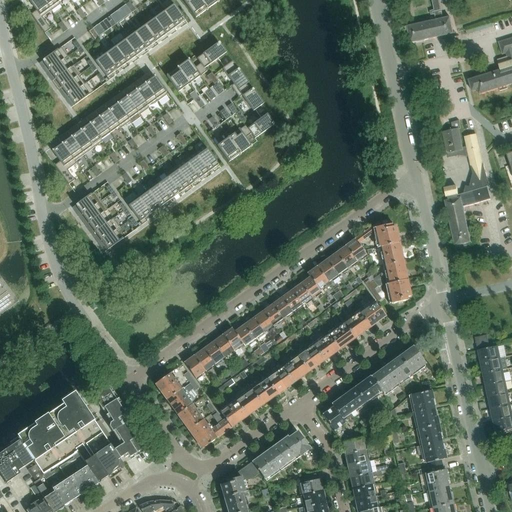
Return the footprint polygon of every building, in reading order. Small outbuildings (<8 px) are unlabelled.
[(29,0),(37,10),(31,14),(45,34),(51,29),(41,15),(49,8),(43,0),(29,0)] [(43,0),(49,8),(59,2),(57,0),(43,0)] [(200,0),(185,0),(184,1),(196,17),(206,9),(207,10),(200,0)] [(200,0),(207,10),(207,9),(217,1),(216,0),(200,0)] [(430,0),(433,10),(429,11),(430,15),(434,14),(435,21),(407,27),(411,43),(453,34),(449,17),(442,19),(437,0),(430,0)] [(174,4),(164,12),(175,27),(179,24),(185,20),(174,4)] [(164,12),(154,19),(165,34),(169,31),(169,32),(175,27),(164,12)] [(154,19),(144,26),(155,41),(159,38),(160,39),(165,34),(154,19)] [(144,26),(135,33),(146,48),(149,45),(150,46),(156,41),(155,41),(144,26)] [(135,33),(125,40),(136,55),(140,52),(140,53),(146,48),(135,33)] [(511,39),(499,43),(503,55),(506,54),(507,58),(499,60),(502,70),(470,79),(473,90),(478,89),(480,93),(499,88),(500,91),(508,89),(507,86),(511,84),(511,39)] [(125,40),(115,47),(126,62),(130,59),(130,60),(136,55),(125,40)] [(200,76),(206,71),(204,68),(218,58),(226,52),(219,42),(197,58),(201,63),(194,68),(200,76)] [(115,47),(105,54),(116,69),(120,66),(121,67),(127,63),(126,62),(115,47)] [(42,61),(39,63),(42,67),(45,65),(48,70),(64,59),(57,50),(48,57),(42,61)] [(105,54),(95,61),(109,80),(114,76),(112,73),(117,70),(116,69),(105,54)] [(48,70),(45,72),(49,76),(51,74),(55,79),(70,68),(64,59),(48,70)] [(200,76),(194,68),(188,60),(178,67),(177,66),(177,67),(189,84),(200,76)] [(235,91),(248,82),(232,61),(222,68),(234,84),(231,86),(235,91)] [(189,84),(177,67),(176,67),(177,68),(166,75),(178,92),(189,84)] [(55,79),(52,81),(55,85),(58,83),(61,88),(76,76),(70,68),(55,79)] [(61,88),(58,90),(61,94),(64,92),(67,96),(83,85),(76,76),(61,88)] [(146,84),(156,99),(166,92),(155,76),(148,81),(149,82),(146,84)] [(263,103),(248,82),(235,91),(239,97),(242,95),(253,111),(263,103)] [(156,99),(146,84),(145,83),(139,87),(140,88),(136,91),(147,106),(156,99)] [(67,96),(64,98),(68,103),(70,101),(74,105),(89,94),(83,85),(67,96)] [(138,112),(147,106),(136,91),(136,90),(130,94),(131,95),(127,98),(138,112)] [(129,119),(138,112),(127,98),(126,97),(121,101),(122,102),(118,104),(129,119)] [(119,126),(129,119),(118,104),(117,103),(112,107),(112,108),(109,111),(119,126)] [(100,118),(110,133),(119,126),(109,111),(108,110),(102,114),(103,115),(100,118)] [(246,125),(239,130),(244,137),(251,132),(255,138),(277,122),(269,112),(261,118),(248,128),(246,125)] [(90,124),(101,139),(110,133),(100,118),(99,117),(93,121),(94,122),(90,124)] [(446,202),(455,246),(471,243),(464,213),(466,213),(464,208),(491,200),(488,188),(490,187),(483,163),(482,158),(476,137),(464,140),(466,147),(462,148),(457,130),(460,129),(458,121),(450,123),(451,130),(441,132),(447,154),(452,153),(453,154),(468,157),(472,156),(472,159),(474,165),(474,166),(469,187),(465,186),(463,194),(458,195),(456,186),(444,189),(447,198),(448,197),(449,201),(446,202)] [(90,123),(84,128),(85,129),(81,131),(92,146),(101,139),(90,124),(90,123)] [(92,146),(81,131),(80,130),(75,134),(75,135),(72,138),(83,153),(92,146)] [(244,137),(239,130),(228,137),(240,154),(241,154),(240,153),(250,146),(244,137)] [(83,153),(72,138),(71,137),(65,141),(66,142),(63,145),(73,159),(83,153)] [(240,154),(228,137),(217,145),(229,162),(239,154),(240,154)] [(73,159),(63,145),(62,143),(53,150),(61,161),(55,165),(69,185),(75,180),(64,166),(73,159)] [(197,156),(208,171),(212,168),(213,169),(218,164),(207,149),(197,156)] [(198,178),(202,175),(202,176),(208,172),(208,171),(197,156),(187,163),(198,178)] [(177,170),(188,185),(192,182),(193,183),(199,179),(198,178),(187,163),(177,170)] [(179,192),(183,189),(183,190),(189,186),(188,185),(177,170),(168,177),(179,192)] [(158,184),(169,199),(173,196),(173,197),(179,193),(179,192),(168,177),(158,184)] [(159,206),(163,203),(164,204),(169,200),(169,199),(158,184),(148,191),(159,206)] [(160,207),(159,206),(148,191),(139,198),(150,213),(153,210),(154,211),(160,207)] [(90,194),(81,201),(75,205),(72,207),(75,212),(78,210),(81,214),(97,203),(90,194)] [(150,214),(150,213),(139,198),(128,205),(142,224),(147,221),(145,218),(150,214)] [(103,212),(97,203),(81,214),(79,216),(82,221),(85,219),(88,223),(103,212)] [(103,212),(88,223),(85,225),(88,230),(91,228),(94,232),(109,221),(103,212)] [(100,241),(116,229),(109,221),(94,232),(91,234),(94,238),(97,236),(100,241)] [(398,243),(395,226),(390,227),(390,225),(380,227),(377,223),(357,239),(360,243),(375,232),(378,248),(398,243)] [(116,229),(100,241),(98,243),(101,247),(104,245),(107,250),(122,239),(116,229)] [(355,240),(345,247),(357,262),(366,255),(355,240)] [(378,248),(382,266),(402,262),(398,243),(378,248)] [(345,247),(336,254),(347,269),(357,262),(345,247)] [(336,254),(326,261),(337,276),(347,269),(336,254)] [(326,261),(316,268),(328,283),(337,276),(326,261)] [(407,280),(402,262),(382,266),(386,285),(407,280)] [(307,275),(309,278),(318,290),(328,283),(316,268),(307,275)] [(0,315),(18,302),(15,299),(0,278),(0,315)] [(309,278),(300,285),(311,299),(320,292),(318,290),(309,278)] [(378,287),(373,280),(369,283),(369,281),(365,284),(378,302),(383,298),(381,295),(379,296),(375,290),(378,287)] [(410,297),(407,280),(386,285),(391,304),(407,300),(406,298),(410,297)] [(300,285),(291,292),(301,306),(311,299),(300,285)] [(291,292),(281,299),(292,313),(301,306),(291,292)] [(350,301),(347,297),(339,303),(342,307),(350,301)] [(281,299),(272,306),(282,320),(292,313),(281,299)] [(369,328),(385,317),(373,300),(357,311),(369,328)] [(272,306),(263,312),(273,326),(282,320),(272,306)] [(357,311),(342,322),(354,339),(369,328),(357,311)] [(263,312),(253,319),(264,333),(273,326),(263,312)] [(316,319),(319,323),(328,317),(325,313),(316,319)] [(253,319),(244,326),(254,340),(264,333),(253,319)] [(319,323),(316,319),(308,325),(310,329),(319,323)] [(342,322),(327,334),(339,350),(354,339),(342,322)] [(234,333),(243,345),(244,347),(254,340),(244,326),(234,333)] [(233,352),(243,345),(234,333),(232,329),(222,336),(233,352)] [(327,334),(311,345),(323,362),(339,350),(327,334)] [(286,341),(288,345),(297,339),(294,335),(286,341)] [(487,335),(476,338),(478,348),(490,345),(487,335)] [(222,336),(213,343),(224,359),(233,352),(222,336)] [(288,345),(286,341),(278,347),(280,351),(288,345)] [(213,343),(203,350),(215,366),(224,359),(213,343)] [(308,373),(323,362),(311,345),(296,356),(308,373)] [(392,362),(393,363),(405,379),(425,364),(420,357),(422,355),(416,346),(413,347),(392,362)] [(498,346),(479,351),(481,363),(501,358),(498,346)] [(205,373),(215,366),(203,350),(194,357),(205,373)] [(308,373),(296,356),(281,367),(293,384),(308,373)] [(195,380),(205,373),(194,357),(184,364),(195,380)] [(264,357),(255,364),(257,368),(266,361),(264,357)] [(501,358),(481,363),(484,375),(504,370),(501,358)] [(378,372),(370,378),(382,393),(383,395),(405,379),(393,363),(379,373),(378,372)] [(281,367),(265,378),(277,395),(293,384),(281,367)] [(504,370),(484,375),(486,386),(506,382),(504,370)] [(157,388),(167,401),(183,389),(172,373),(158,383),(157,388)] [(187,373),(184,375),(190,384),(194,381),(187,373)] [(370,377),(357,386),(369,403),(382,393),(370,378),(370,377)] [(265,378),(250,390),(262,406),(277,395),(265,378)] [(224,385),(227,389),(235,383),(232,380),(224,385)] [(194,381),(190,384),(195,391),(199,389),(194,381)] [(429,382),(422,383),(423,390),(430,389),(429,382)] [(506,382),(486,386),(489,398),(509,393),(506,382)] [(125,415),(105,383),(90,392),(102,411),(104,409),(112,423),(110,424),(109,427),(112,433),(114,431),(123,444),(114,450),(120,459),(126,455),(129,459),(144,449),(123,417),(125,415)] [(357,386),(344,396),(356,412),(369,403),(357,386)] [(194,404),(183,389),(167,401),(177,416),(194,404)] [(247,417),(262,406),(250,390),(234,401),(247,417)] [(432,399),(433,399),(431,391),(410,395),(418,429),(439,425),(437,416),(436,416),(432,399)] [(509,393),(489,398),(492,410),(511,405),(509,393)] [(94,421),(77,395),(17,436),(34,461),(50,451),(50,449),(54,447),(54,448),(76,433),(75,432),(79,429),(80,431),(94,421)] [(343,421),(356,412),(344,396),(331,405),(333,408),(322,416),(334,431),(344,423),(343,421)] [(231,429),(247,417),(234,401),(219,412),(231,429)] [(205,419),(194,404),(177,416),(188,431),(205,419)] [(218,425),(212,429),(219,438),(229,430),(210,404),(207,406),(213,414),(211,415),(218,425)] [(511,407),(511,405),(492,410),(494,421),(511,417),(511,407)] [(386,413),(383,409),(374,416),(377,419),(386,413)] [(396,417),(395,409),(386,415),(387,419),(396,417)] [(511,429),(511,417),(494,421),(497,433),(511,429)] [(219,438),(212,429),(205,419),(188,431),(200,447),(204,448),(219,438)] [(359,427),(361,431),(371,424),(368,420),(359,427)] [(74,453),(77,451),(76,449),(82,444),(90,456),(109,443),(94,421),(80,431),(79,429),(75,432),(76,433),(54,448),(54,447),(50,449),(50,451),(34,461),(43,474),(74,454),(74,453)] [(399,443),(395,425),(389,426),(393,445),(399,443)] [(439,434),(441,433),(439,425),(418,429),(422,447),(417,448),(419,456),(424,455),(425,463),(428,463),(429,467),(442,465),(441,460),(446,459),(444,450),(443,451),(439,434)] [(310,450),(298,432),(288,439),(301,456),(310,450)] [(350,441),(342,443),(345,455),(365,450),(362,439),(357,440),(356,434),(355,432),(349,437),(350,441)] [(266,482),(301,456),(288,439),(287,437),(252,463),(260,473),(266,482)] [(0,475),(6,484),(20,475),(18,472),(33,461),(17,438),(0,449),(0,475)] [(124,465),(120,459),(114,450),(110,444),(94,455),(105,472),(114,465),(117,470),(124,465)] [(371,449),(365,450),(345,455),(347,467),(367,462),(366,455),(377,453),(375,445),(370,446),(371,449)] [(79,457),(77,454),(73,457),(74,459),(59,467),(62,471),(77,463),(75,460),(79,457)] [(367,462),(347,467),(350,478),(370,474),(367,462)] [(239,478),(245,481),(253,479),(260,473),(252,463),(238,473),(239,478)] [(35,465),(28,470),(35,482),(43,477),(35,465)] [(432,509),(453,504),(451,495),(449,496),(445,479),(447,479),(445,470),(444,470),(442,465),(429,467),(430,473),(425,474),(432,509)] [(87,467),(77,474),(88,491),(98,484),(87,467)] [(57,473),(55,470),(50,473),(50,472),(43,476),(46,480),(57,473)] [(74,500),(78,497),(88,491),(77,474),(62,483),(74,500)] [(299,481),(302,495),(322,491),(319,479),(317,479),(316,474),(305,476),(299,481)] [(350,478),(353,490),(372,486),(370,474),(350,478)] [(224,498),(242,493),(247,491),(245,481),(239,478),(227,481),(227,484),(220,486),(224,498)] [(36,482),(33,483),(35,486),(37,488),(43,484),(39,479),(36,482)] [(52,490),(54,493),(63,507),(74,500),(62,483),(52,490)] [(40,494),(34,486),(31,489),(36,496),(40,494)] [(37,489),(43,498),(52,511),(56,511),(64,507),(63,507),(54,493),(49,496),(42,486),(37,489)] [(353,490),(355,503),(375,498),(372,486),(353,490)] [(267,490),(261,491),(264,500),(270,498),(268,494),(267,490)] [(302,495),(305,507),(324,503),(322,491),(302,495)] [(227,511),(244,511),(247,511),(242,493),(224,498),(227,511)] [(31,508),(34,511),(52,511),(43,498),(30,506),(31,508)] [(357,511),(365,511),(380,509),(380,508),(377,509),(375,498),(355,503),(357,511)] [(165,511),(159,502),(148,504),(153,511),(165,511)] [(159,502),(165,511),(172,511),(179,507),(177,504),(171,502),(159,502)] [(326,511),(324,503),(305,507),(306,511),(326,511)]
